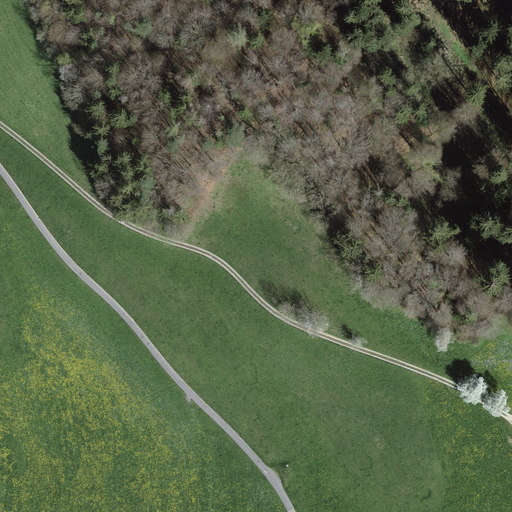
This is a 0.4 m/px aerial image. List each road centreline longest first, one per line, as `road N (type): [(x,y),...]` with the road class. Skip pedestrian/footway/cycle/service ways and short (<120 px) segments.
road 1 (track): [(511,417),(434,376),(288,322),(219,260),(122,223),(0,123)]
road 2 (unclassified): [(0,168),(66,259),(241,442),(292,511)]
